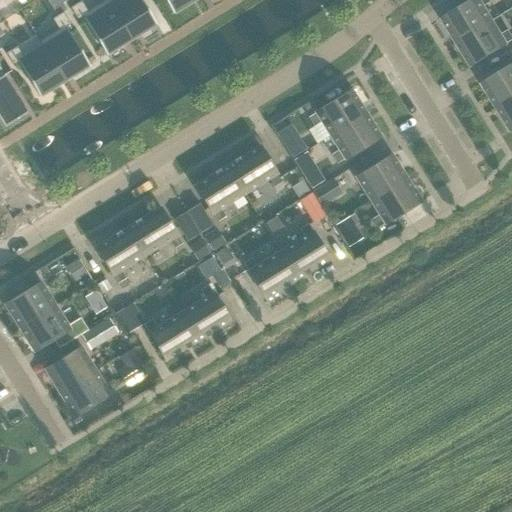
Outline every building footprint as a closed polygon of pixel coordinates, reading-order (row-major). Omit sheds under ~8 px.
[(82,2),(70,9),(77,20),(82,17),(107,56),(132,41),(106,0),(88,12),(82,2)] [(106,0),(132,41),(157,25),(141,0),(106,0)] [(164,0),(173,15),(196,0),(164,0)] [(492,3),(490,0),(475,0),(443,20),(458,43),(492,22),(484,8),(492,3)] [(59,30),(39,42),(42,46),(65,82),(90,67),(66,27),(71,24),(64,13),(52,20),(59,30)] [(501,36),(492,22),(458,43),(472,67),(507,46),(506,45),(511,41),(511,35),(509,31),(501,36)] [(17,47),(6,54),(13,66),(18,63),(40,98),(65,82),(42,46),(24,57),(17,47)] [(511,99),(511,66),(483,85),(498,108),(511,99)] [(0,116),(6,126),(27,114),(0,70),(0,116)] [(366,114),(351,91),(317,112),(317,113),(309,118),(314,127),(323,122),(331,136),(366,114)] [(511,99),(498,108),(511,131),(511,99)] [(380,138),(366,114),(331,136),(340,150),(332,155),(337,164),(346,159),(380,138)] [(285,120),(275,128),(294,152),(304,144),(285,120)] [(260,147),(228,167),(245,194),(269,179),(274,188),(282,182),(277,174),(260,147)] [(310,182),(323,174),(309,150),(296,158),(310,182)] [(406,179),(391,156),(357,177),(372,201),(406,179)] [(245,194),(228,167),(196,187),(212,214),(213,214),(218,222),(226,217),(221,209),(245,194)] [(421,203),(406,179),(372,201),(380,215),(372,220),(378,229),(386,224),(421,203)] [(334,180),(313,193),(322,207),(342,194),(334,180)] [(312,193),(299,201),(312,224),(325,216),(312,193)] [(200,199),(176,211),(188,234),(211,221),(200,199)] [(161,208),(128,228),(145,256),(169,241),(174,249),(182,244),(177,236),(161,208)] [(346,216),(333,225),(346,246),(360,238),(346,216)] [(282,226),(276,217),(266,224),(272,233),(282,226)] [(305,238),(281,252),(298,280),(330,260),(313,232),(313,233),(308,224),(300,229),(305,238)] [(145,256),(128,228),(96,248),(113,276),(118,284),(126,279),(121,271),(145,256)] [(298,280),(281,252),(257,267),(252,259),(244,264),(249,272),(265,300),(298,280)] [(55,307),(40,283),(6,304),(20,328),(55,307)] [(214,294),(208,286),(200,291),(205,299),(181,314),(198,341),(230,321),(214,294)] [(106,304),(97,289),(85,296),(95,312),(106,304)] [(124,333),(142,322),(131,305),(113,316),(124,333)] [(55,307),(20,328),(35,352),(54,340),(58,347),(88,329),(80,317),(66,326),(55,307)] [(198,341),(181,314),(157,328),(152,320),(144,325),(149,333),(149,334),(166,361),(198,341)] [(117,334),(109,320),(91,331),(100,344),(117,334)] [(105,364),(121,387),(152,365),(135,342),(105,364)] [(95,372),(80,348),(46,369),(61,393),(95,372)] [(109,395),(95,372),(61,393),(75,417),(109,395)]
